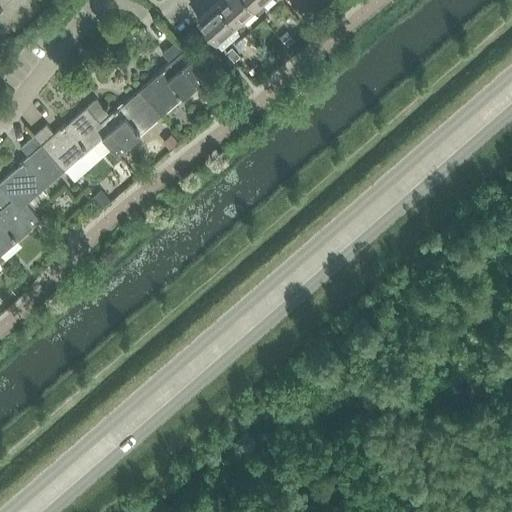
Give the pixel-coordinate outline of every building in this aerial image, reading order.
[(0,0),(0,29),(1,30),(2,31),(3,31),(5,31),(7,31),(9,30),(10,30),(13,26),(15,28),(39,7),(33,0),(0,0)] [(249,0),(217,0),(217,1),(236,22),(255,6),(249,0)] [(236,22),(217,1),(197,18),(217,39),(236,22)] [(286,31),(280,35),(286,42),(289,45),(294,40),(286,31)] [(161,71),(140,90),(161,114),(206,76),(175,41),(162,52),(170,61),(160,70),(161,71)] [(232,47),(226,52),(234,61),(240,56),(232,47)] [(96,99),(87,106),(109,131),(103,136),(118,152),(161,114),(140,90),(118,108),(117,107),(109,114),(96,99)] [(90,166),(112,147),(103,136),(109,131),(87,106),(65,125),(64,124),(54,132),(47,124),(34,135),(64,170),(80,156),(90,166)] [(171,132),(163,140),(170,148),(179,140),(171,132)] [(19,165),(0,182),(0,183),(21,207),(27,203),(64,170),(34,135),(21,147),(28,155),(18,164),(19,165)] [(0,255),(41,220),(27,203),(21,207),(0,183),(0,205),(2,208),(0,209),(0,255)] [(102,189),(91,199),(100,209),(111,200),(102,189)] [(46,212),(40,217),(48,227),(54,221),(46,212)]
